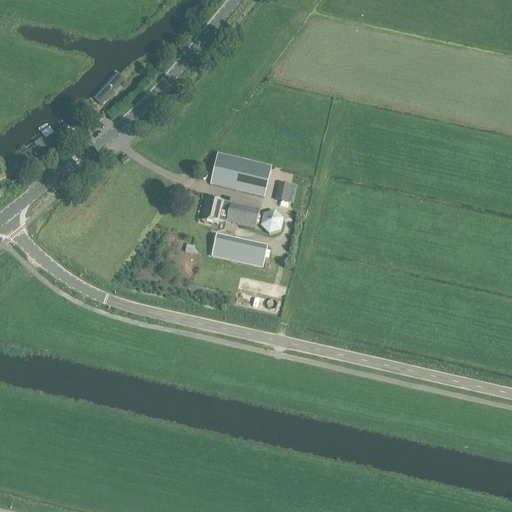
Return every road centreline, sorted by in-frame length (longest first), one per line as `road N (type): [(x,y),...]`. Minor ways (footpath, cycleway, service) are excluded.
road 1 (tertiary): [(511,393),(128,308),(71,283),(4,216)]
road 2 (tertiary): [(4,216),(145,101),(235,0)]
